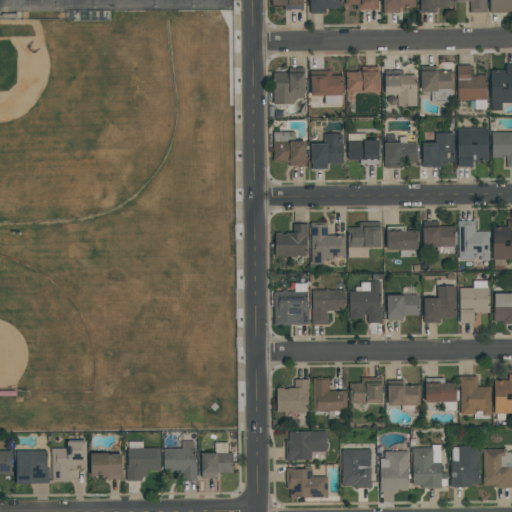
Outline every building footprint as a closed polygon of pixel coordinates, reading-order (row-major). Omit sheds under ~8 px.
[(302,0),(271,0),(271,8),(303,7),(302,0)] [(309,0),(310,14),(326,13),(326,9),(341,9),(340,0),(309,0)] [(377,10),(376,0),(346,0),(346,5),(356,5),(356,9),(377,10)] [(382,0),(382,13),(401,13),(400,8),(415,8),(414,0),(382,0)] [(451,0),(419,0),(420,12),(437,12),(437,8),(452,7),(451,0)] [(455,0),(456,2),(469,2),(469,13),(486,12),(485,0),(455,0)] [(511,0),(489,0),(490,12),(511,11),(511,0)] [(490,70),(490,103),(511,103),(511,63),(504,64),(504,70),(490,70)] [(486,75),(470,75),(470,65),(457,65),(456,100),(486,100),(486,75)] [(378,92),(378,67),(361,67),(361,71),(346,71),(346,93),(378,92)] [(342,75),(330,75),(330,70),(309,70),(310,96),(343,95),(342,75)] [(420,70),(420,90),(450,91),(451,71),(420,70)] [(385,95),(397,95),(397,107),(416,106),(415,75),(403,76),(403,71),(384,72),(385,95)] [(457,128),(457,167),(472,167),(472,162),(487,161),(487,128),(457,128)] [(272,131),(273,162),(288,162),(288,166),(305,166),(305,139),(293,140),(292,131),(272,131)] [(311,169),(327,169),(327,164),(342,164),(341,132),(323,133),(323,142),(310,142),(311,169)] [(421,142),(422,168),(442,167),(442,163),(453,162),(453,132),(428,133),(428,142),(421,142)] [(506,167),(511,167),(511,132),(491,133),(491,157),(505,157),(506,167)] [(347,160),(360,160),(360,163),(378,164),(378,139),(365,139),(365,134),(347,133),(347,160)] [(384,142),(384,168),(401,168),(401,160),(416,161),(417,142),(384,142)] [(458,259),(480,259),(480,260),(489,261),(489,232),(475,232),(475,221),(458,220),(458,259)] [(511,260),(511,220),(506,220),(506,227),(492,227),(492,260),(511,260)] [(367,258),(367,248),(380,248),(380,223),(358,222),(358,228),(349,228),(348,258),(367,258)] [(306,257),(307,224),(292,223),(292,233),(275,232),(275,256),(306,257)] [(310,265),(324,264),(324,257),(344,257),(344,235),(327,235),(326,224),(310,225),(310,265)] [(422,227),(422,247),(454,246),(453,226),(422,227)] [(385,250),(417,251),(417,231),(404,231),(404,227),(386,227),(385,250)] [(488,281),(472,281),(473,288),(459,288),(459,323),(473,323),(473,313),(489,313),(488,281)] [(381,322),(379,282),(357,282),(357,291),(348,291),(349,319),(364,319),(364,323),(381,322)] [(274,325),(307,325),(306,283),(294,283),(294,291),(273,292),(274,325)] [(455,318),(455,287),(436,287),(436,297),(423,297),(423,323),(440,323),(440,318),(455,318)] [(312,289),(311,325),(326,325),(327,311),(344,311),(344,290),(312,289)] [(511,323),(511,292),(494,293),(494,324),(511,323)] [(417,295),(386,295),(386,320),(402,320),(402,315),(418,315),(417,295)] [(511,414),(511,373),(508,374),(508,381),(494,380),(494,414),(511,414)] [(490,416),(490,388),(476,387),(476,376),(460,376),(459,414),(482,414),(482,416),(490,416)] [(350,403),(380,404),(382,378),(360,378),(360,383),(351,383),(350,403)] [(276,388),(276,411),(307,412),(308,379),(294,379),(293,389),(276,388)] [(312,380),(313,412),(346,411),(346,390),(328,391),(328,379),(312,380)] [(387,406),(420,405),(419,383),(387,384),(387,406)] [(456,402),(455,383),(424,383),(425,403),(456,402)] [(325,431),(286,432),(286,461),(310,461),(310,452),(325,452),(325,431)] [(52,482),(68,482),(68,469),(86,469),(85,441),(67,441),(67,449),(51,449),(52,482)] [(478,446),(450,447),(450,487),(478,486),(478,446)] [(159,471),(159,449),(127,448),(126,480),(147,480),(147,471),(159,471)] [(163,473),(181,473),(181,481),(195,481),(195,448),(162,449),(163,473)] [(440,487),(441,456),(432,456),(432,448),(412,448),(411,487),(440,487)] [(341,488),(369,487),(369,449),(341,450),(341,488)] [(0,474),(11,474),(11,451),(0,450),(0,474)] [(511,486),(511,459),(511,450),(482,451),(483,487),(511,486)] [(15,451),(16,484),(47,484),(47,451),(15,451)] [(407,451),(380,451),(380,491),(408,491),(407,451)] [(122,478),(121,453),(90,453),(90,478),(122,478)] [(217,478),(217,473),(232,473),(233,453),(224,453),(200,453),(200,478),(217,478)] [(311,468),(286,469),(287,498),(327,497),(327,477),(311,477),(311,468)]
